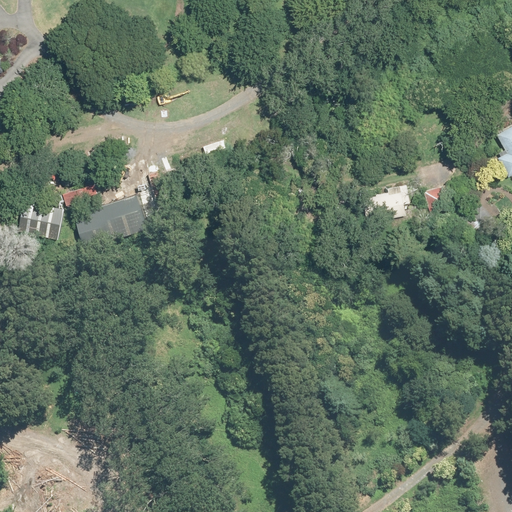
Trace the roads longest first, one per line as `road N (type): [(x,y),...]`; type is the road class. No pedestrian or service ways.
road 1 (unknown): [(509,511),(487,419),(372,511)]
road 2 (unknown): [(109,511),(72,462),(0,417)]
